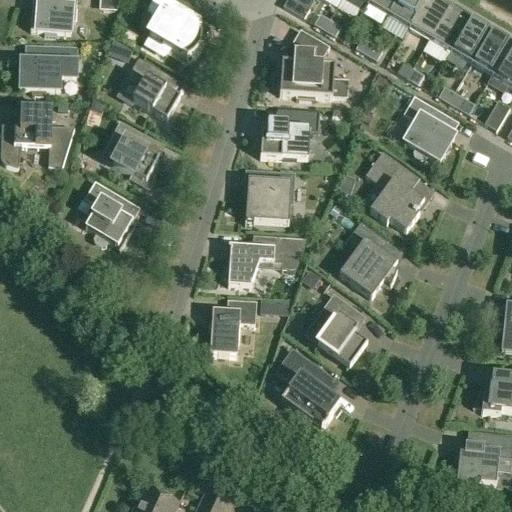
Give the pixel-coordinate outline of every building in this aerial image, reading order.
[(32,12),(30,35),(45,37),(44,39),(56,40),(56,37),(70,39),(71,26),(75,26),(76,14),(77,0),(48,0),(48,5),(45,8),(38,8),(37,13),(32,12)] [(283,11),(304,23),(315,4),(307,0),(299,0),(297,5),(289,0),(283,11)] [(343,0),(342,2),(344,3),(358,11),(362,5),(368,9),(372,0),(343,0)] [(372,0),(368,9),(388,21),(400,0),(372,0)] [(400,0),(388,21),(409,33),(428,1),(429,1),(429,0),(400,0)] [(409,33),(430,45),(449,13),(429,1),(428,1),(409,33)] [(167,51),(187,62),(190,60),(192,59),(193,58),(194,57),(196,55),(197,53),(199,50),(200,48),(200,46),(201,44),(201,42),(201,40),(201,38),(185,29),(184,24),(181,23),(186,14),(171,5),(154,5),(148,14),(160,21),(149,40),(150,41),(145,49),(162,59),(167,51)] [(441,60),(444,54),(449,57),(450,57),(469,25),(449,13),(430,45),(426,52),(441,60)] [(324,35),(330,25),(320,19),(314,29),(324,35)] [(330,25),(324,35),(335,41),(341,31),(330,25)] [(462,72),(465,66),(471,69),(490,37),(491,38),(493,34),(492,33),(478,25),(476,29),(469,25),(450,57),(449,57),(446,63),(447,64),(462,72)] [(329,52),(300,35),(292,48),(295,50),(294,58),(293,58),(293,59),(296,60),(296,68),(281,67),(281,72),(278,71),(277,95),(280,96),(279,100),(296,101),(295,104),(315,105),(315,103),(332,104),(332,100),(346,101),(347,86),(333,85),(334,71),(313,69),(313,61),(319,61),(325,50),(329,52),(327,54),(328,54),(329,52)] [(471,69),(491,81),(492,82),(511,49),(491,38),(490,37),(471,69)] [(366,59),(372,49),(361,42),(355,53),(366,59)] [(372,49),(366,59),(376,65),(382,55),(372,49)] [(489,88),(503,96),(507,90),(511,93),(511,50),(511,49),(492,82),(491,81),(487,87),(489,88)] [(34,101),(43,101),(46,99),(46,96),(60,96),(60,86),(64,82),(66,83),(76,84),(77,52),(43,51),(43,62),(39,65),(20,64),(19,95),(32,95),(32,98),(34,101)] [(119,64),(128,67),(129,63),(132,55),(125,51),(119,64)] [(166,126),(180,103),(157,90),(165,78),(138,62),(131,75),(133,76),(128,84),(141,91),(132,106),(166,126)] [(407,84),(413,74),(402,67),(397,77),(407,84)] [(413,74),(407,84),(417,89),(423,80),(413,74)] [(371,93),(385,102),(393,87),(379,79),(371,93)] [(444,92),(438,102),(448,108),(455,98),(444,92)] [(465,104),(455,98),(448,108),(459,114),(465,104)] [(438,167),(454,141),(439,132),(438,128),(443,119),(414,101),(403,119),(410,123),(406,130),(406,134),(410,136),(403,147),(415,153),(412,157),(414,161),(421,165),(425,164),(427,161),(438,167)] [(496,136),(510,112),(498,105),(484,129),(496,136)] [(57,107),(57,116),(67,117),(69,106),(57,107)] [(96,121),(103,115),(97,109),(90,115),(96,121)] [(307,164),(309,136),(318,137),(319,117),(277,114),(276,128),(267,128),(266,139),(261,139),(260,163),(281,164),(281,162),(307,164)] [(49,172),(61,175),(74,133),(51,132),(52,116),(15,115),(14,130),(2,130),(0,161),(0,162),(1,163),(1,165),(2,166),(2,167),(3,168),(4,169),(5,170),(7,170),(18,171),(24,149),(51,153),(49,172)] [(360,123),(370,128),(374,120),(363,115),(360,123)] [(148,193),(155,173),(154,173),(158,164),(137,153),(144,141),(120,128),(109,149),(120,155),(112,170),(133,181),(131,184),(148,193)] [(405,238),(419,219),(415,217),(423,206),(410,196),(419,184),(382,157),(365,181),(385,195),(369,216),(386,229),(389,225),(405,238)] [(245,230),(246,226),(252,226),(252,227),(288,229),(292,179),(261,177),(260,191),(247,190),(245,230)] [(130,229),(133,226),(120,218),(119,214),(125,204),(95,186),(84,204),(91,208),(86,217),(87,221),(90,222),(84,233),(95,239),(93,243),(94,247),(101,251),(106,250),(108,246),(120,253),(118,256),(119,257),(135,231),(134,230),(133,231),(130,229)] [(328,217),(335,221),(341,213),(335,208),(328,217)] [(383,287),(389,292),(390,293),(396,277),(395,277),(392,275),(397,268),(381,256),(388,247),(360,227),(352,238),(364,246),(339,280),(371,303),(383,287)] [(295,276),(295,275),(303,253),(309,256),(312,246),(306,244),(252,241),(252,253),(230,251),(229,265),(228,265),(223,282),(228,286),(228,291),(251,293),(251,291),(250,291),(259,267),(281,268),(280,275),(295,276)] [(314,292),(320,282),(309,274),(301,286),(312,294),(314,292)] [(364,323),(333,300),(305,340),(317,349),(316,350),(346,372),(345,374),(346,374),(360,355),(363,358),(364,357),(349,346),(357,336),(356,335),(364,323)] [(227,305),(226,317),(212,316),(209,356),(210,356),(210,360),(217,360),(229,361),(236,361),(237,357),(239,329),(255,330),(256,307),(227,305)] [(511,310),(505,310),(500,359),(511,359),(511,310)] [(351,374),(357,380),(378,357),(372,351),(351,374)] [(320,436),(333,419),(335,421),(341,413),(338,412),(339,410),(323,398),(333,384),(291,354),(275,376),(293,389),(280,407),(289,413),(286,418),(285,421),(286,425),(288,427),(291,428),(294,428),(297,426),(300,421),(320,436)] [(511,382),(491,381),(490,392),(484,391),(483,395),(480,394),(473,413),(474,414),(474,413),(481,414),(481,418),(500,420),(500,415),(511,416),(511,382)] [(459,464),(455,464),(453,483),(456,483),(456,489),(479,491),(479,488),(495,490),(498,463),(511,464),(511,458),(511,441),(468,437),(466,449),(465,449),(464,459),(459,458),(459,464)] [(196,511),(230,511),(237,499),(208,487),(208,488),(199,484),(194,495),(203,499),(196,511)] [(136,511),(175,511),(178,508),(145,493),(136,511)]
